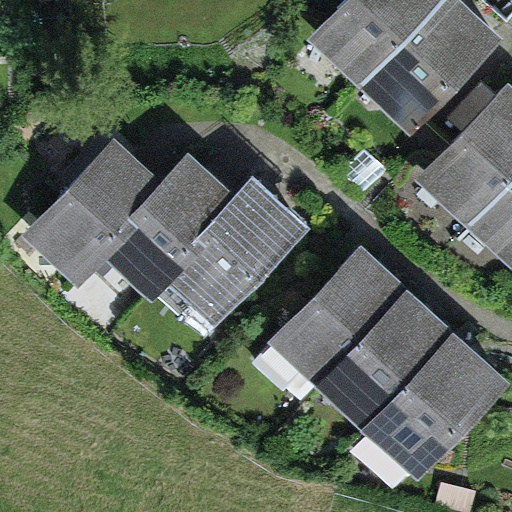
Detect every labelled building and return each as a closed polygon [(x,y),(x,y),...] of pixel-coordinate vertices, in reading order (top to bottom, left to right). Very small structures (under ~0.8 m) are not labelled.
[(446,0),(357,0),(319,39),(366,84),(446,0)] [(492,43),(447,0),(446,0),(366,84),(411,127),(492,43)] [(511,182),(511,99),(508,96),(427,181),(472,224),(511,182)] [(108,248),(164,189),(117,144),(32,233),(79,278),(108,248)] [(164,189),(108,248),(153,291),(168,276),(236,204),(190,161),(164,189)] [(511,182),(472,224),(511,261),(511,182)] [(236,204),(168,276),(214,320),(297,233),(250,190),(236,204)] [(407,271),(361,230),(269,331),(314,373),(407,271)] [(407,271),(314,373),(362,415),(454,314),(407,271)] [(511,368),(511,366),(454,314),(362,415),(421,469),(511,368)]
